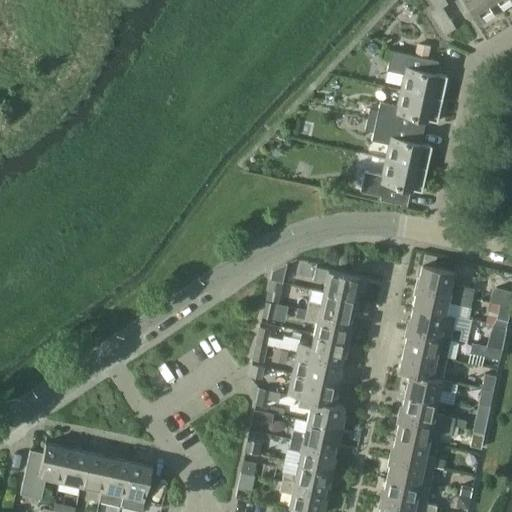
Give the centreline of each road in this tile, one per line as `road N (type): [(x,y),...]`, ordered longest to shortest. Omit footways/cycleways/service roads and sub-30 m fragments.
road 1 (tertiary): [(108,355),(250,258),(322,229),(442,228)]
road 2 (residential): [(403,263),(345,511)]
road 3 (residential): [(511,37),(487,52),(473,74),(442,228)]
road 4 (residential): [(204,511),(206,502),(108,355)]
road 5 (tertiary): [(0,428),(108,355)]
road 6 (track): [(130,102),(154,54),(202,0)]
